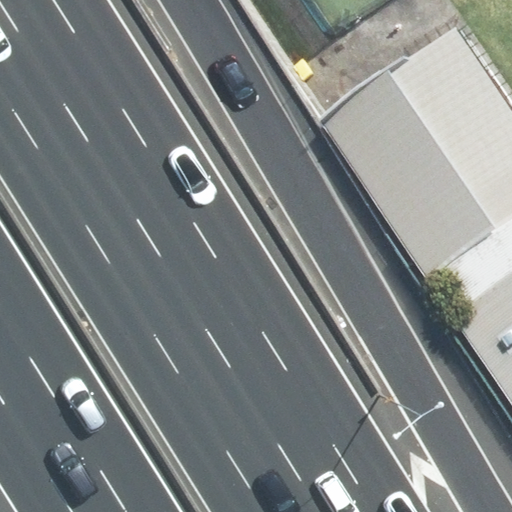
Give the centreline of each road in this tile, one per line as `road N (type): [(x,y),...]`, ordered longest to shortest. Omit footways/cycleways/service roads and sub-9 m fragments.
road 1 (motorway): [(194,0),(498,511)]
road 2 (motorway): [(0,72),(271,511)]
road 3 (motorway): [(137,511),(0,292)]
